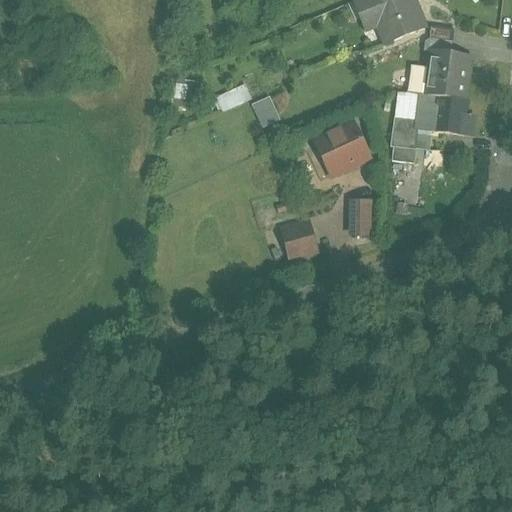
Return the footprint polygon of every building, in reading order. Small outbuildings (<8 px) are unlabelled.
[(414,0),(359,0),(357,1),(364,19),(377,14),(389,43),(426,28),(414,0)] [(455,31),(434,28),(432,40),(454,43),(455,31)] [(454,43),(432,40),(427,42),(425,52),(433,53),(433,52),(452,54),(454,43)] [(452,54),(433,52),(433,53),(427,96),(438,98),(467,101),(472,57),(452,54)] [(198,83),(173,83),(173,108),(198,108),(198,83)] [(245,87),(213,96),(218,112),(250,103),(245,87)] [(281,122),(270,97),(251,105),(262,130),(281,122)] [(467,101),(438,98),(436,107),(433,133),(464,136),(465,131),(473,131),(474,117),(467,116),(469,102),(467,101)] [(418,120),(398,118),(394,147),(418,150),(420,131),(433,133),(436,107),(420,105),(418,120)] [(355,123),(315,142),(332,178),(372,159),(355,123)] [(367,201),(348,201),(349,239),(368,239),(367,201)] [(310,222),(283,230),(292,261),(319,253),(310,222)]
